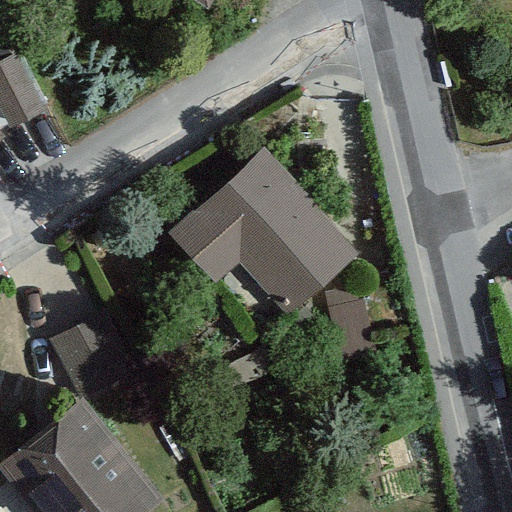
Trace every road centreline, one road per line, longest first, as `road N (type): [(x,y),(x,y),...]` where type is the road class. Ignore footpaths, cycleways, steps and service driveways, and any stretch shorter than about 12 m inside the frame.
road 1 (residential): [(507,511),(389,22)]
road 2 (residential): [(0,243),(321,38),(389,22)]
